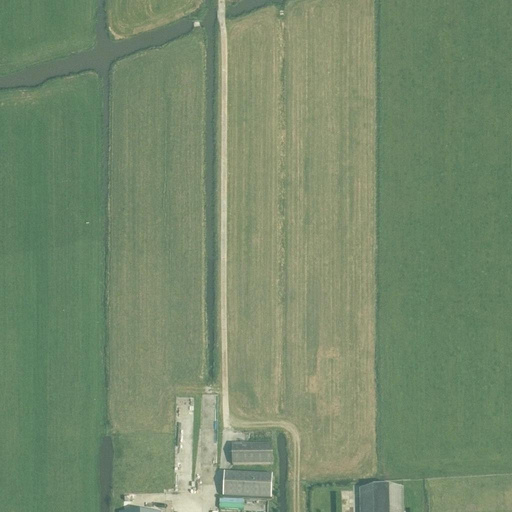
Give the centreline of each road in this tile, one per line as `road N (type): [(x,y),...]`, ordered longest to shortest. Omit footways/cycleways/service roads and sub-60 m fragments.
road 1 (track): [(221,0),(225,423)]
road 2 (track): [(0,223),(66,511)]
road 3 (track): [(225,423),(288,425),(296,434),(296,511)]
